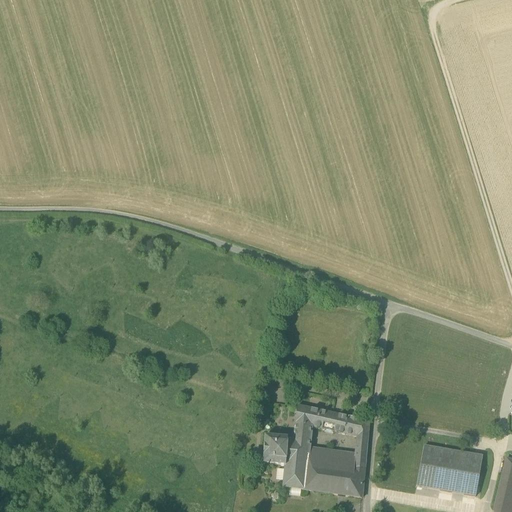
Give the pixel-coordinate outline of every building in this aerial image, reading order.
[(136,381),(153,386),(156,374),(139,369),(136,381)] [(298,408),(295,425),(312,429),(329,433),(333,415),(298,408)] [(348,419),(333,415),(329,433),(345,436),(348,419)] [(345,436),(354,438),(362,422),(348,419),(345,436)] [(369,423),(362,422),(354,438),(357,439),(355,457),(354,472),(364,473),(369,423)] [(293,440),(287,439),(286,458),(308,460),(312,429),(295,425),(293,440)] [(285,468),(286,458),(287,439),(264,438),(262,466),(284,468),(285,468)] [(416,488),(475,498),(482,458),(423,448),(416,488)] [(325,457),(324,467),(354,472),(355,457),(328,453),(325,457)] [(283,489),(304,492),(308,465),(308,460),(286,458),(285,468),(284,468),(283,489)] [(507,511),(511,496),(511,494),(511,461),(506,460),(493,511),(507,511)] [(361,500),(364,473),(354,472),(324,467),(308,465),(304,492),(320,494),(361,500)]
